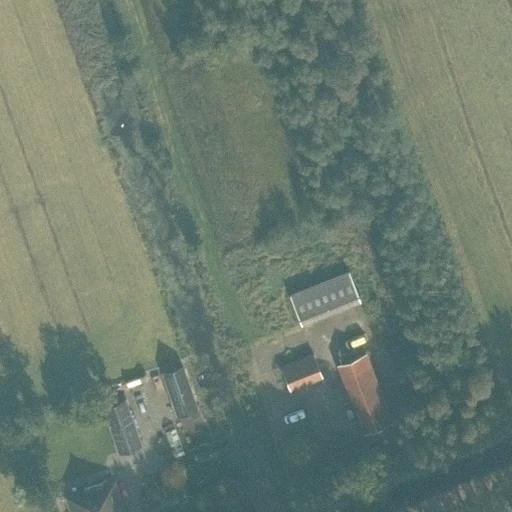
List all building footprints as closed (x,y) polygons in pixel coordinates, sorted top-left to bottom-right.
[(351,262),(291,286),(303,317),(363,293),(351,262)] [(364,352),(337,362),(364,430),(391,420),(364,352)] [(290,389),(323,376),(313,353),(281,366),(290,389)] [(182,364),(163,371),(177,414),(197,407),(182,364)] [(118,452),(141,444),(125,399),(102,407),(118,452)] [(184,491),(177,475),(160,482),(167,498),(184,491)] [(124,511),(114,479),(65,496),(71,511),(124,511)]
